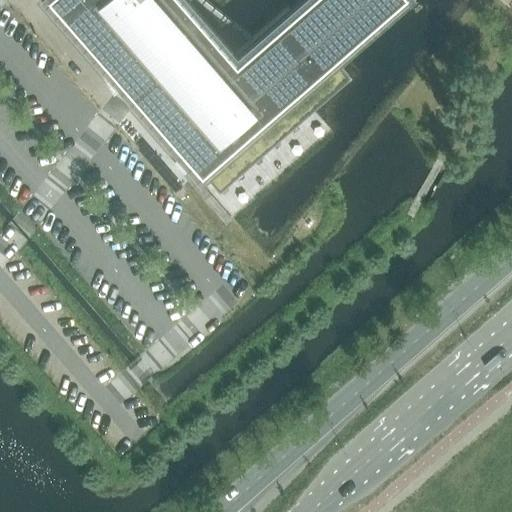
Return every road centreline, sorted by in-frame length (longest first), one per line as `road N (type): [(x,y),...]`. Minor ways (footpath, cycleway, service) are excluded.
road 1 (secondary): [(511,262),(226,511)]
road 2 (secondary): [(309,511),(511,336)]
